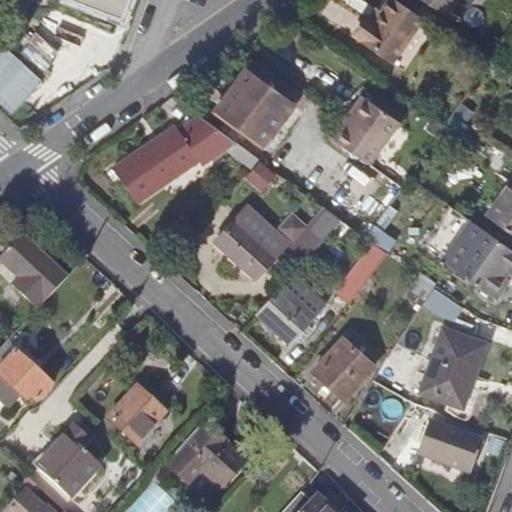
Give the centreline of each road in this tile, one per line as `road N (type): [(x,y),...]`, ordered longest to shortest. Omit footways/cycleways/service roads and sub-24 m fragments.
road 1 (residential): [(397,511),(19,166)]
road 2 (residential): [(259,0),(19,166)]
